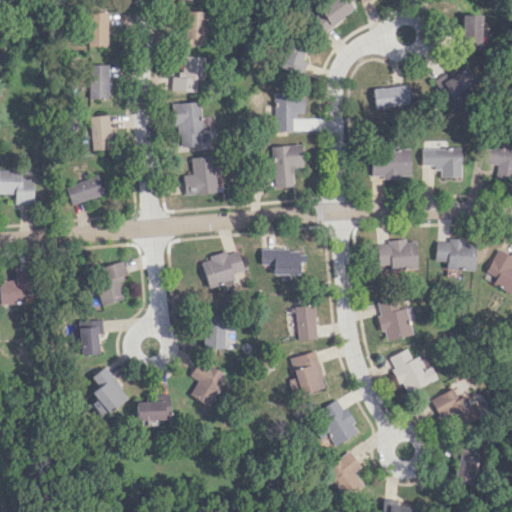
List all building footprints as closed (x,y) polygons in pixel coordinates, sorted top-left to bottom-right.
[(345,0),(333,0),(309,19),(321,33),(352,8),(345,0)] [(89,46),(107,45),(106,11),(88,11),(89,46)] [(202,45),(203,11),(186,11),(184,44),(202,45)] [(480,14),(460,15),(460,45),(480,45),(480,14)] [(279,68),(300,74),(304,60),(301,59),(304,48),(286,43),(279,68)] [(203,91),(205,56),(183,55),(182,74),(172,73),(171,90),(203,91)] [(87,97),(107,98),(108,64),(89,63),(87,97)] [(456,95),(475,86),(466,67),(435,81),(448,107),(459,102),(456,95)] [(374,108),(408,103),(405,84),(371,88),(374,108)] [(274,131),(293,130),(293,112),(303,112),(303,92),(273,93),(274,131)] [(176,147),(217,145),(216,123),(201,124),(200,101),(174,102),(176,147)] [(90,149),(110,148),(109,115),(89,115),(90,149)] [(273,186),(294,185),(293,167),(302,166),(301,144),(269,145),(270,156),(266,157),(267,170),(272,170),(273,186)] [(511,177),(511,147),(486,144),(483,165),(494,166),(493,176),(511,178),(511,177)] [(409,145),(379,147),(379,152),(369,152),(370,177),(410,176),(409,145)] [(438,177),(459,176),(459,147),(420,148),(420,167),(438,166),(438,177)] [(190,157),(191,173),(182,174),(183,194),(214,192),(213,155),(190,157)] [(13,203),(33,204),(33,177),(21,177),(21,169),(0,169),(0,193),(14,193),(13,203)] [(69,204),(102,194),(96,175),(63,185),(69,204)] [(415,269),(413,239),(386,240),(386,243),(375,244),(376,270),(415,269)] [(434,260),(445,261),(445,269),(473,270),(474,240),(435,239),(434,260)] [(511,267),(510,267),(511,263),(511,256),(496,248),(485,271),(496,276),(492,284),(511,293),(511,267)] [(235,249),(197,259),(206,292),(232,285),(229,273),(241,270),(235,249)] [(270,273),(302,274),(303,250),(258,249),(258,264),(271,264),(270,273)] [(122,298),(116,276),(125,273),(121,260),(90,268),(100,304),(122,298)] [(0,303),(25,303),(25,268),(13,268),(13,279),(0,279),(0,303)] [(375,301),(378,315),(375,315),(378,331),(383,330),(384,339),(410,335),(405,307),(397,309),(395,298),(375,301)] [(293,339),(313,339),(312,304),(292,305),(293,339)] [(202,348),(230,348),(229,311),(202,312),(202,348)] [(95,333),(101,333),(100,319),(76,320),(77,354),(96,353),(95,333)] [(435,378),(430,366),(424,369),(417,355),(411,358),(406,348),(387,356),(392,367),(391,368),(403,393),(435,378)] [(322,387),(312,350),(287,357),(297,394),(322,387)] [(186,394),(205,405),(223,371),(196,357),(186,375),(194,379),(186,394)] [(95,416),(124,399),(104,366),(88,375),(95,387),(89,391),(94,400),(88,404),(95,416)] [(429,397),(439,420),(451,415),(456,427),(472,419),(459,391),(457,392),(454,385),(429,397)] [(161,400),(161,420),(167,420),(166,393),(154,394),(154,400),(161,400)] [(331,445),(356,431),(336,397),(315,410),(323,422),(313,428),(319,438),(325,435),(331,445)] [(160,400),(133,401),(133,424),(160,423),(160,400)] [(345,498),(361,483),(351,472),(359,465),(345,450),(321,471),(345,498)] [(468,485),(476,456),(458,451),(450,480),(468,485)]
